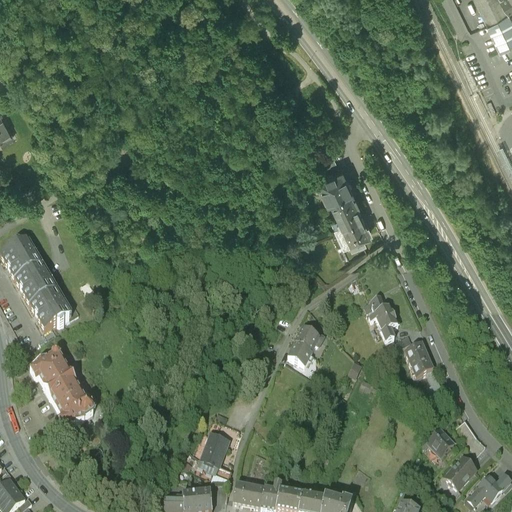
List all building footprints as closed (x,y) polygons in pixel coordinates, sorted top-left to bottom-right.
[(499,0),(473,0),(487,25),(506,15),(499,0)] [(511,0),(499,0),(506,15),(511,11),(511,0)] [(511,24),(510,21),(506,15),(487,25),(499,53),(511,45),(511,24)] [(1,100),(4,105),(14,99),(11,94),(1,100)] [(0,136),(11,131),(1,112),(0,111),(0,136)] [(323,172),(335,167),(328,151),(318,156),(321,161),(318,162),(323,172)] [(315,176),(318,183),(338,174),(335,167),(323,172),(315,176)] [(353,199),(341,175),(317,186),(328,210),(331,209),(342,232),(362,223),(356,210),(358,209),(355,203),(353,204),(351,200),(353,199)] [(366,231),(362,223),(342,232),(352,252),(364,247),(362,243),(369,240),(368,237),(370,236),(368,230),(366,231)] [(257,245),(263,240),(259,235),(262,233),(256,227),(250,232),(253,236),(251,238),(257,245)] [(15,286),(41,270),(34,259),(28,248),(25,247),(20,250),(17,249),(12,252),(12,255),(6,259),(1,261),(15,286)] [(41,270),(15,286),(30,312),(57,296),(49,284),(41,270)] [(65,310),(57,296),(30,312),(45,337),(55,332),(59,332),(63,330),(64,327),(71,323),(64,311),(65,310)] [(387,308),(381,296),(369,302),(369,303),(372,310),(374,314),(368,317),(371,322),(375,320),(378,326),(377,326),(380,331),(381,331),(386,342),(394,338),(390,329),(398,325),(390,307),(387,308)] [(367,312),(372,310),(369,303),(364,305),(367,312)] [(103,329),(105,333),(123,323),(121,319),(103,329)] [(213,323),(211,329),(211,346),(232,346),(233,341),(234,341),(235,336),(233,335),(232,340),(229,339),(230,334),(227,334),(219,329),(221,321),(219,321),(218,324),(213,323)] [(294,347),(311,356),(316,347),(318,348),(323,339),(311,332),(309,336),(302,332),(294,347)] [(398,347),(411,341),(408,335),(395,341),(398,347)] [(433,368),(422,343),(421,343),(417,345),(405,350),(416,376),(427,371),(433,368)] [(304,370),(312,356),(311,356),(294,347),(287,360),(304,370)] [(46,364),(46,363),(28,373),(31,379),(29,380),(34,387),(38,385),(44,394),(68,380),(56,359),(46,364)] [(360,366),(354,363),(349,373),(355,376),(360,366)] [(438,379),(433,368),(427,371),(432,382),(438,379)] [(447,397),(439,379),(438,379),(432,382),(427,384),(435,402),(447,397)] [(68,380),(44,394),(56,414),(80,400),(68,380)] [(372,383),(364,380),(360,387),(363,389),(364,387),(369,389),(372,383)] [(67,436),(93,421),(93,418),(88,409),(85,409),(80,400),(56,414),(64,428),(57,431),(61,438),(67,435),(67,436)] [(467,444),(476,435),(465,418),(454,426),(467,444)] [(221,425),(213,422),(211,428),(219,431),(221,425)] [(445,433),(440,429),(428,440),(427,439),(424,437),(421,442),(425,445),(429,442),(441,455),(453,444),(444,434),(445,433)] [(230,443),(211,435),(196,471),(205,475),(206,473),(213,476),(214,475),(215,475),(217,469),(219,469),(230,443)] [(485,444),(476,435),(467,444),(476,453),(485,444)] [(260,475),(269,478),(272,469),(264,466),(267,459),(256,455),(251,473),(260,475)] [(476,468),(463,455),(445,473),(458,487),(476,468)] [(192,464),(186,461),(182,466),(189,470),(192,464)] [(359,468),(354,475),(363,481),(368,475),(359,468)] [(0,485),(1,487),(9,481),(9,482),(12,479),(8,474),(0,480),(0,485)] [(496,482),(489,474),(467,496),(475,503),(481,497),(479,495),(484,491),(486,494),(488,492),(494,498),(503,489),(505,491),(511,484),(511,481),(505,474),(496,482)] [(215,475),(214,475),(213,476),(211,483),(225,484),(225,483),(227,483),(228,481),(215,475)] [(0,504),(17,491),(9,482),(9,481),(1,487),(0,487),(0,504)] [(330,488),(339,494),(342,489),(332,483),(330,488)] [(247,508),(251,488),(238,485),(237,485),(234,505),(247,508)] [(261,510),(272,511),(276,511),(280,494),(281,488),(274,487),(273,492),(265,490),(261,510)] [(261,510),(265,490),(251,488),(247,508),(261,510)] [(24,501),(17,491),(0,504),(0,508),(2,511),(11,511),(17,507),(25,502),(24,501)] [(302,498),(310,500),(312,497),(313,494),(304,491),(302,498)] [(299,511),(302,498),(293,496),(294,493),(288,492),(288,495),(280,494),(276,511),(299,511)] [(211,511),(210,493),(182,496),(182,502),(183,511),(211,511)] [(299,511),(321,511),(323,502),(310,500),(302,498),(299,511)] [(21,511),(27,507),(32,504),(28,499),(24,501),(25,502),(17,507),(21,511)] [(326,500),(324,499),(324,500),(323,502),(321,511),(348,511),(351,504),(342,502),(341,504),(336,503),(326,500)] [(401,500),(395,511),(417,511),(419,508),(401,500)] [(183,511),(182,502),(158,502),(158,503),(157,511),(183,511)]
